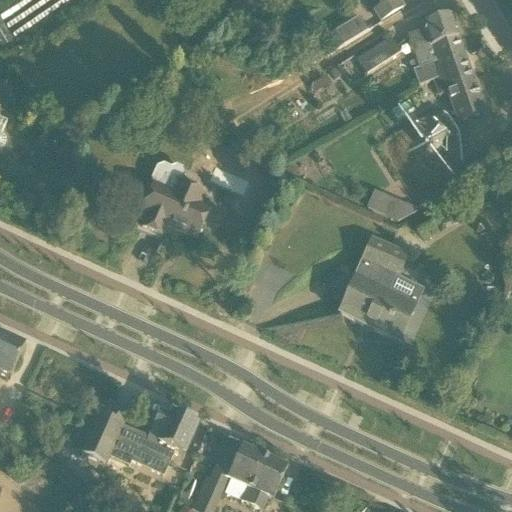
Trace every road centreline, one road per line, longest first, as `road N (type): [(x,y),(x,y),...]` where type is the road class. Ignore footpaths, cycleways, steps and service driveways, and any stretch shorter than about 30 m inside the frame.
road 1 (secondary): [(511,500),(330,426),(221,361),(0,258)]
road 2 (secondary): [(0,286),(203,381),(290,434),(467,511)]
